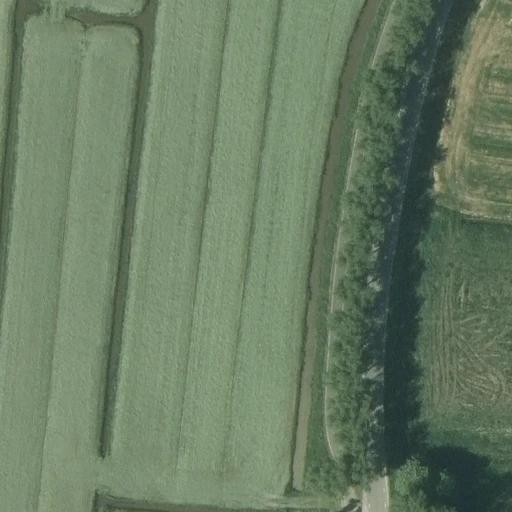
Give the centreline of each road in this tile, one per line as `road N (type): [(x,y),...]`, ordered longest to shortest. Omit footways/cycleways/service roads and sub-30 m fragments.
road 1 (unclassified): [(373,429),(385,243),(412,96),(441,0)]
road 2 (tertiary): [(0,399),(373,429)]
road 3 (tertiary): [(373,429),(511,442)]
